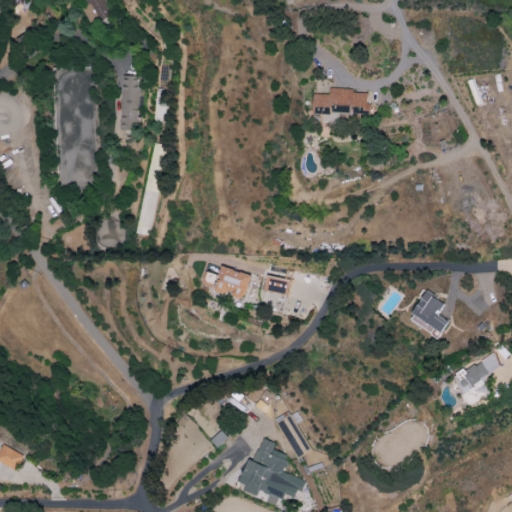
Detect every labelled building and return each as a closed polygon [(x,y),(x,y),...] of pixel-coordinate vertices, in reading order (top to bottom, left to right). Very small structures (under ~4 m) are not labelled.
[(84,0),(87,5),(82,7),(92,26),(111,16),(103,0),(84,0)] [(120,127),(137,128),(138,76),(121,75),(120,127)] [(313,94),(312,114),(366,115),(367,91),(329,90),(329,94),(313,94)] [(150,236),(166,145),(152,143),(137,234),(150,236)] [(208,272),(204,285),(233,294),(233,296),(243,299),(251,275),(221,266),(218,275),(208,272)] [(263,290),(287,296),(290,280),(267,275),(263,290)] [(442,333),(449,322),(437,315),(445,303),(426,291),(409,319),(435,335),(437,331),(442,333)] [(264,392),(257,385),(247,395),(254,402),(264,392)] [(276,422),(296,458),(310,450),(289,414),(276,422)] [(282,471),(289,456),(272,449),(275,443),(261,437),(241,483),(246,485),(244,490),(257,496),(260,491),(269,495),(266,501),(276,506),(282,493),(296,499),(304,481),(282,471)] [(0,462),(19,470),(25,454),(2,445),(0,451),(0,462)]
